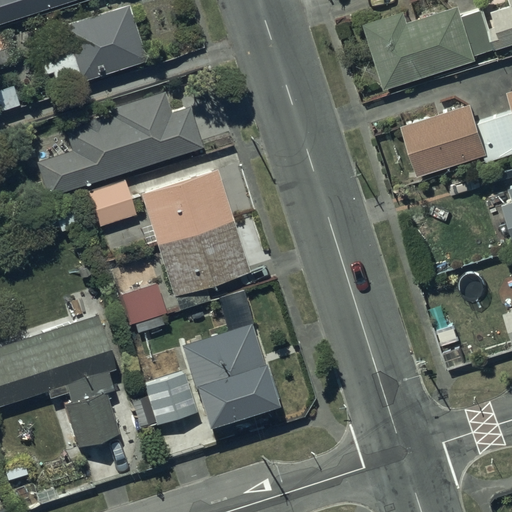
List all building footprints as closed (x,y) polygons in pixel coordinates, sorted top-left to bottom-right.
[(0,0),(0,18),(57,0),(0,0)] [(511,0),(505,0),(506,2),(493,6),(481,10),(480,6),(459,13),(456,2),(404,18),(401,8),(359,21),(380,87),(474,58),(472,52),(511,39),(511,0)] [(122,3),(54,25),(60,43),(30,53),(37,73),(46,71),(51,87),(140,58),(122,3)] [(0,59),(11,56),(2,31),(0,31),(0,59)] [(472,120),(466,102),(397,124),(413,174),(479,152),(481,159),(511,149),(511,86),(502,89),(508,109),(472,120)] [(76,119),(77,123),(59,128),(65,148),(30,159),(40,193),(196,145),(184,105),(166,111),(159,88),(102,106),(104,114),(98,116),(96,112),(76,119)] [(239,162),(213,171),(211,165),(135,190),(173,308),(205,298),(200,283),(245,269),(228,216),(254,208),(239,162)] [(121,177),(84,189),(95,225),(132,213),(121,177)] [(511,184),(505,187),(508,198),(498,201),(511,244),(511,184)] [(74,196),(48,204),(56,228),(82,219),(74,196)] [(153,282),(116,293),(125,322),(161,311),(153,282)] [(196,424),(265,400),(253,365),(259,363),(244,320),(247,319),(236,287),(211,295),(222,327),(174,343),(186,379),(183,380),(180,371),(139,385),(152,423),(191,409),(196,424)] [(511,345),(511,305),(499,309),(511,345)] [(92,313),(0,342),(0,401),(40,390),(42,397),(61,391),(63,398),(58,400),(71,444),(113,431),(100,389),(110,386),(105,368),(109,367),(92,313)] [(511,511),(511,493),(488,501),(491,511),(511,511)]
